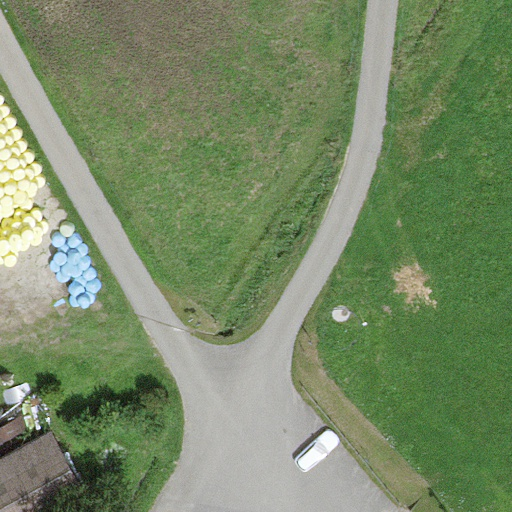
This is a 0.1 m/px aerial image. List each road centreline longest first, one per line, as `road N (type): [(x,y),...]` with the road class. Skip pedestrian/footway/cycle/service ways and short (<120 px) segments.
road 1 (track): [(0,18),(163,335),(298,511)]
road 2 (track): [(246,450),(276,321),(351,178),(370,0)]
